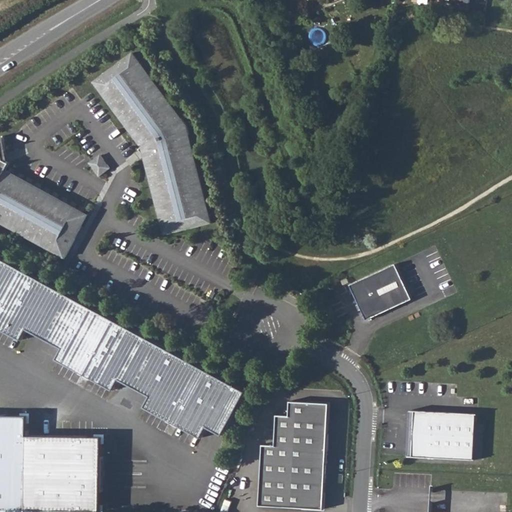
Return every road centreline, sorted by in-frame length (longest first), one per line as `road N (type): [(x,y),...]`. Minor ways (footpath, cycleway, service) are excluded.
road 1 (unclassified): [(357,511),(360,391),(342,368),(284,336)]
road 2 (tertiary): [(0,71),(105,0)]
road 3 (unclassified): [(284,336),(294,318),(260,303),(245,332),(274,352)]
